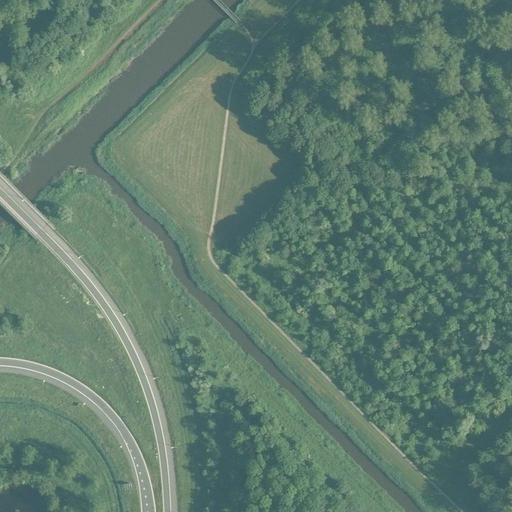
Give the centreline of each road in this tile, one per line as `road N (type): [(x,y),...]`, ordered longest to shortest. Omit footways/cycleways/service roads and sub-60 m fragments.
road 1 (motorway): [(165,511),(151,406),(117,328),(84,281),(0,198)]
road 2 (motorway): [(0,367),(47,377),(99,407),(129,443),(150,511)]
road 3 (track): [(58,99),(162,0)]
